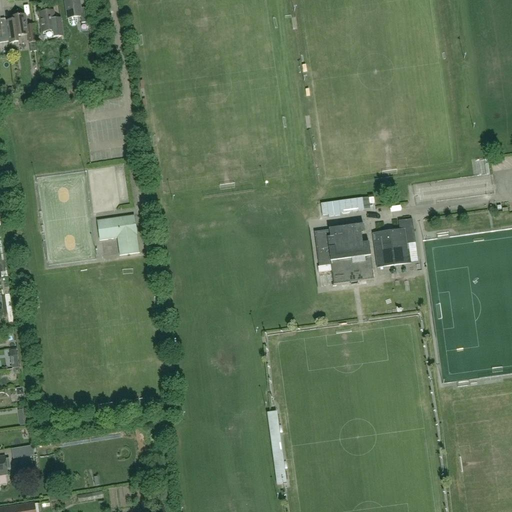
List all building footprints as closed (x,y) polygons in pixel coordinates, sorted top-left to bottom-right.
[(79,0),(65,0),(68,19),(69,19),(70,23),(71,26),(73,27),(76,26),(78,25),(78,22),(77,18),(82,17),(82,24),(89,23),(87,10),(81,11),(79,0)] [(40,13),(43,33),(48,32),(49,38),(64,36),(61,17),(55,18),(54,11),(40,13)] [(6,22),(8,36),(9,44),(19,43),(18,37),(28,35),(29,43),(35,42),(33,25),(27,25),(26,15),(11,17),(12,21),(6,22)] [(0,37),(8,36),(6,22),(0,23),(0,21),(0,37)] [(321,204),(322,216),(328,215),(329,218),(340,216),(340,213),(364,210),(362,198),(321,204)] [(100,240),(117,238),(119,237),(119,231),(124,231),(123,223),(127,223),(129,224),(130,228),(135,227),(134,216),(97,221),(100,240)] [(399,220),(400,230),(373,234),(377,268),(411,263),(408,243),(416,242),(413,219),(399,220)] [(117,238),(120,256),(139,253),(135,227),(130,228),(129,224),(127,223),(123,223),(124,231),(119,231),(119,237),(117,238)] [(331,239),(332,247),(363,243),(361,233),(365,233),(363,224),(329,229),(329,230),(331,239)] [(315,232),(316,241),(331,239),(329,230),(315,232)] [(332,247),(331,239),(316,241),(317,249),(332,247)] [(334,264),(331,265),(334,284),(374,279),(369,242),(363,243),(332,247),(333,256),(334,264)] [(318,258),(333,256),(332,247),(317,249),(318,258)] [(330,265),(331,265),(334,264),(333,256),(318,258),(319,266),(330,265)] [(331,271),(330,265),(319,266),(318,266),(319,273),(331,271)] [(16,323),(10,294),(4,295),(10,324),(16,323)] [(16,390),(17,397),(25,396),(24,389),(16,390)] [(280,428),(278,411),(268,413),(277,484),(287,483),(285,468),(283,454),(284,454),(282,442),(281,442),(279,429),(280,428)] [(13,449),(14,458),(34,455),(32,446),(13,449)] [(0,475),(8,475),(5,456),(0,456),(0,475)] [(21,462),(23,472),(33,470),(31,460),(21,462)] [(102,492),(77,496),(78,502),(103,498),(102,492)] [(34,511),(33,503),(8,507),(8,511),(34,511)]
